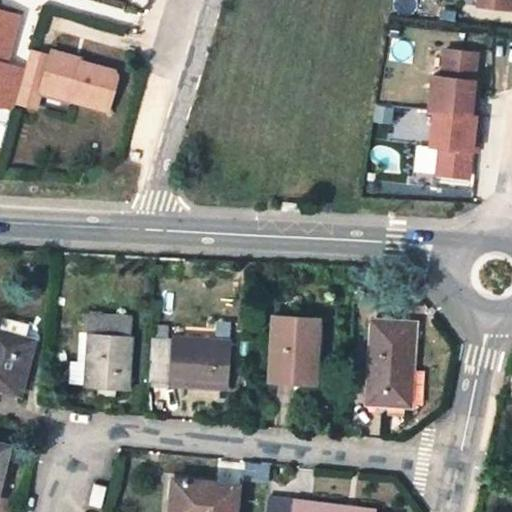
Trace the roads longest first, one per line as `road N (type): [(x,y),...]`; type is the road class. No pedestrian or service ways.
road 1 (secondary): [(456,260),(397,242),(144,228)]
road 2 (unclassified): [(144,228),(213,0)]
road 3 (unclassified): [(446,511),(485,320)]
road 4 (secondary): [(144,228),(0,221)]
